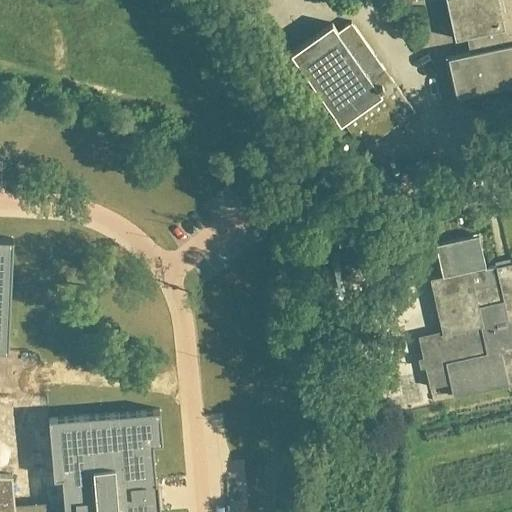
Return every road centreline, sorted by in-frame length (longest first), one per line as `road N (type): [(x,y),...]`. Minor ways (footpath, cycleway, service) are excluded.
road 1 (unclassified): [(202,511),(171,273),(122,234),(78,213),(0,203)]
road 2 (residential): [(379,192),(511,161)]
